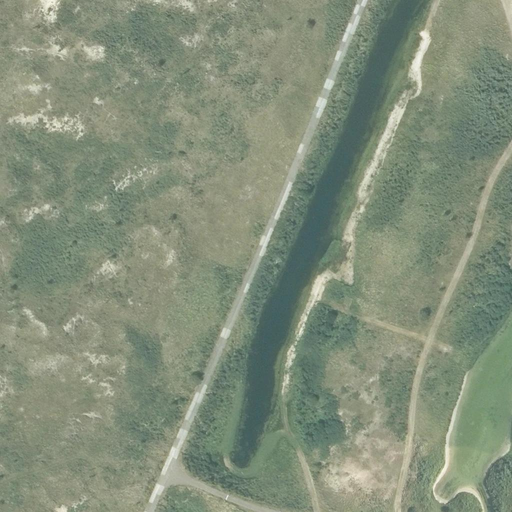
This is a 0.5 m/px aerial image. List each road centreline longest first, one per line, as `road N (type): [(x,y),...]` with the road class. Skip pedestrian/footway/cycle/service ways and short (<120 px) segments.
road 1 (track): [(148,511),(360,0)]
road 2 (track): [(398,511),(428,341),(315,297)]
road 3 (track): [(428,341),(511,142)]
